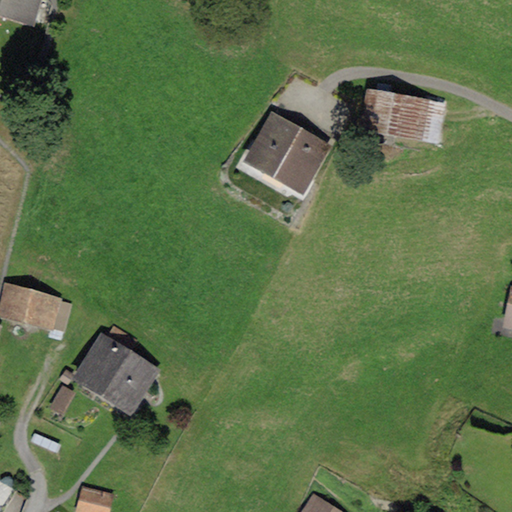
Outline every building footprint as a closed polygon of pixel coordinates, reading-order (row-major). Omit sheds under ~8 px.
[(0,0),(0,2),(30,11),(33,0),(0,0)] [(419,131),(425,99),(371,89),(366,122),(419,131)] [(254,154),(301,181),(322,145),(292,128),(297,118),(282,110),(276,119),(274,118),(254,154)] [(1,309),(51,323),(58,297),(7,284),(1,309)] [(77,368),(128,401),(148,368),(123,353),(134,337),(115,325),(100,350),(92,344),(77,368)] [(0,511),(0,506),(13,485),(0,477),(0,511)] [(87,489),(82,507),(100,511),(104,511),(109,494),(87,489)] [(307,511),(336,511),(316,499),(307,511)]
